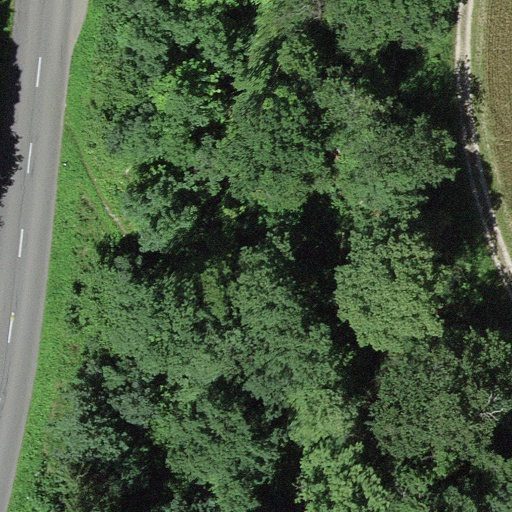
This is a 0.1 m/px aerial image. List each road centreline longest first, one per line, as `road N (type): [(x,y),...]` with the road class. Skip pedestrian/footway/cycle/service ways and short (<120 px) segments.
road 1 (secondary): [(0,359),(45,0)]
road 2 (track): [(470,0),(461,104),(497,263),(511,293)]
